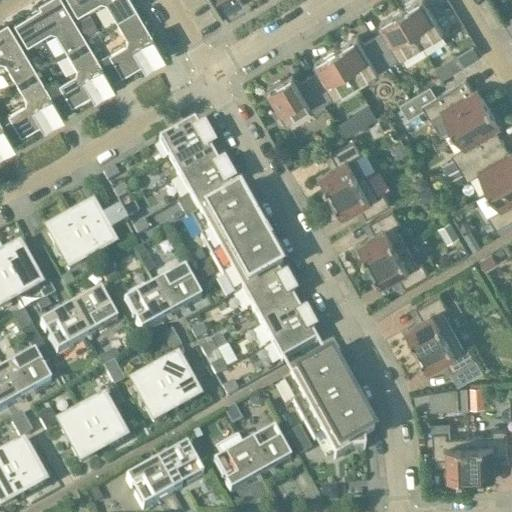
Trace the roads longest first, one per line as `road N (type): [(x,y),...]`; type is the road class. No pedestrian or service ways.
road 1 (residential): [(397,511),(376,381),(209,74)]
road 2 (residential): [(0,197),(209,74)]
road 3 (residential): [(209,74),(336,0)]
